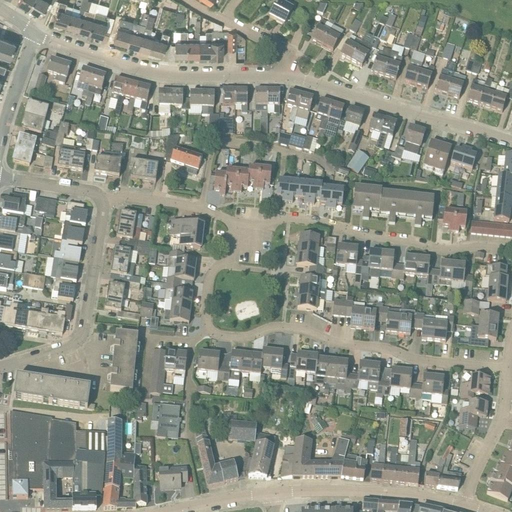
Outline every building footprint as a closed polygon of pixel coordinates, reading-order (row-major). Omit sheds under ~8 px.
[(34,0),(19,0),(18,3),(29,9),(34,0)] [(55,1),(55,0),(34,0),(29,9),(41,16),(49,3),(53,5),(54,2),(55,1)] [(86,2),(87,1),(84,0),(81,0),(79,10),(72,8),(66,27),(78,31),(86,2)] [(110,0),(108,10),(115,12),(118,0),(110,0)] [(89,34),(95,14),(88,12),(91,2),(87,1),(86,2),(78,31),(89,34)] [(289,17),(293,9),(279,1),(274,9),(269,18),(284,25),(289,17)] [(72,8),(66,6),(66,4),(60,3),(53,23),(66,27),(72,8)] [(317,13),(323,15),(327,6),(321,5),(317,13)] [(138,49),(149,15),(149,14),(142,12),(139,24),(134,23),(131,32),(127,46),(138,49)] [(89,34),(103,38),(109,17),(95,13),(95,14),(89,34)] [(152,29),(151,28),(155,17),(149,15),(138,49),(149,52),(153,39),(149,38),(152,29)] [(426,18),(421,16),(417,27),(423,29),(426,18)] [(349,30),(356,34),(362,23),(355,19),(349,30)] [(127,46),(131,32),(124,30),(127,22),(120,20),(113,41),(127,46)] [(329,33),(333,26),(328,23),(322,20),(311,40),(322,46),(329,33)] [(218,30),(222,31),(222,26),(213,22),(213,30),(217,30),(218,30)] [(437,22),(434,29),(441,31),(443,25),(437,22)] [(467,30),(475,32),(477,25),(470,22),(467,30)] [(379,41),(385,26),(378,23),(373,38),(379,41)] [(199,57),(199,42),(200,26),(195,26),(195,39),(188,38),(187,57),(199,57)] [(322,46),(333,52),(343,32),(333,26),(329,33),(322,46)] [(390,35),(392,29),(385,26),(379,41),(386,44),(390,35)] [(187,57),(188,38),(187,32),(183,32),(183,42),(175,42),(175,57),(187,57)] [(211,58),(212,33),(212,32),(205,32),(205,42),(199,42),(199,57),(211,57),(211,58)] [(149,52),(163,56),(169,35),(162,33),(160,41),(153,39),(149,52)] [(236,51),(236,34),(212,33),(211,58),(223,59),(223,39),(228,39),(228,51),(236,51)] [(410,50),(414,36),(408,34),(403,48),(410,50)] [(362,39),(358,48),(352,45),(356,38),(351,35),(347,42),(340,56),(351,62),(363,40),(362,39)] [(416,52),(417,49),(420,39),(414,36),(410,50),(416,52)] [(0,57),(1,56),(9,59),(15,44),(0,39),(0,38),(0,73),(4,75),(6,68),(0,66),(0,57)] [(373,47),(369,45),(370,43),(363,40),(351,62),(362,68),(373,47)] [(452,61),(454,56),(452,55),(454,45),(446,43),(441,58),(452,61)] [(384,77),(392,52),(383,49),(382,53),(379,52),(372,73),(384,77)] [(435,52),(427,49),(425,56),(433,58),(435,52)] [(384,77),(396,81),(403,58),(398,57),(399,54),(392,52),(384,77)] [(64,85),(71,66),(52,60),(47,73),(57,76),(55,81),(64,85)] [(471,74),(475,61),(468,60),(465,72),(471,74)] [(415,87),(420,72),(422,65),(410,61),(407,73),(404,83),(415,87)] [(471,74),(478,76),(481,63),(475,61),(471,74)] [(415,87),(427,90),(434,68),(430,66),(427,74),(420,72),(415,87)] [(88,93),(94,73),(83,70),(77,89),(88,93)] [(447,96),(454,73),(442,70),(435,93),(447,96)] [(94,95),(100,97),(106,77),(94,73),(88,93),(87,98),(85,105),(90,107),(94,95)] [(459,100),(463,85),(465,78),(454,74),(455,73),(454,73),(447,96),(459,100)] [(46,79),(39,76),(34,94),(40,96),(46,79)] [(490,109),(495,94),(489,92),(493,80),(487,78),(485,83),(479,106),(490,109)] [(123,98),(127,83),(115,79),(110,100),(117,102),(114,116),(118,117),(123,98)] [(479,106),(485,83),(474,80),(467,102),(479,106)] [(135,101),(139,86),(127,83),(123,98),(130,99),(127,112),(132,113),(135,101)] [(145,111),(151,89),(139,86),(135,101),(141,102),(139,110),(145,111)] [(502,113),(509,91),(504,89),(502,96),(495,94),(490,109),(502,113)] [(235,106),(235,90),(223,90),(223,106),(235,106)] [(247,113),(247,91),(235,90),(235,106),(242,106),(242,113),(247,113)] [(267,119),(267,107),(267,91),(255,91),(255,113),(262,113),(262,119),(267,119)] [(279,114),(279,91),(267,91),(267,107),(274,107),(274,114),(279,114)] [(170,107),(170,93),(159,92),(158,107),(159,107),(158,115),(164,115),(164,107),(170,107)] [(294,123),(297,110),(301,95),(290,92),(285,107),(292,109),(289,121),(294,123)] [(182,100),(182,93),(170,93),(170,107),(175,108),(175,109),(186,109),(186,100),(182,100)] [(201,108),(202,93),(190,93),(190,100),(186,100),(186,109),(186,111),(191,111),(191,108),(201,108)] [(201,108),(201,116),(209,116),(213,116),(213,108),(214,94),(202,93),(201,108)] [(307,121),(313,98),(301,95),(297,110),(304,112),(302,120),(307,121)] [(69,96),(66,107),(72,109),(75,98),(69,96)] [(319,130),(321,130),(321,131),(324,132),(327,124),(333,105),(321,101),(316,116),(322,118),(321,122),(321,123),(319,130)] [(25,116),(44,121),(47,109),(28,104),(25,116)] [(63,115),(65,107),(53,105),(52,112),(63,115)] [(340,123),(344,108),(333,105),(327,124),(324,132),(324,134),(335,137),(336,134),(342,136),(343,132),(346,124),(340,123)] [(359,129),(364,114),(350,110),(346,124),(343,132),(354,135),(355,133),(357,133),(358,128),(359,129)] [(41,134),(44,121),(25,116),(22,129),(41,134)] [(218,134),(219,119),(219,116),(213,116),(209,116),(208,134),(218,134)] [(106,127),(108,120),(101,117),(97,131),(105,132),(106,127)] [(366,139),(378,143),(384,120),(373,117),(366,139)] [(393,138),(397,124),(384,120),(378,143),(376,149),(383,151),(388,136),(393,138)] [(67,136),(69,126),(66,125),(61,125),(58,134),(64,135),(67,136)] [(420,148),(424,132),(410,128),(406,144),(404,150),(401,160),(418,163),(420,157),(417,156),(419,148),(420,148)] [(55,142),(58,134),(46,131),(44,139),(55,142)] [(279,133),(278,143),(288,145),(290,136),(279,133)] [(354,154),(362,135),(357,133),(355,133),(354,135),(348,151),(354,154)] [(63,146),(64,135),(58,134),(55,142),(55,144),(54,147),(60,148),(61,146),(63,146)] [(306,139),(291,135),(290,136),(288,145),(288,146),(302,150),(303,150),(306,139)] [(16,149),(33,154),(36,141),(19,137),(16,149)] [(188,155),(175,150),(179,137),(168,138),(164,160),(171,161),(171,162),(184,167),(188,155)] [(303,150),(309,151),(313,139),(306,137),(306,139),(303,150)] [(55,144),(55,142),(44,139),(43,139),(42,145),(54,148),(54,147),(55,144)] [(443,176),(451,149),(431,142),(423,167),(433,170),(432,173),(443,176)] [(106,176),(119,178),(121,162),(124,162),(126,153),(122,152),(123,145),(111,144),(108,160),(106,176)] [(73,148),(63,146),(61,146),(60,148),(57,168),(70,170),(73,148)] [(401,160),(404,150),(396,147),(394,155),(392,154),(391,158),(391,159),(395,159),(400,161),(401,160)] [(82,172),(86,150),(73,148),(70,170),(82,172)] [(461,168),(467,149),(462,148),(461,152),(455,150),(451,164),(461,168)] [(29,166),(33,154),(16,149),(13,162),(29,166)] [(472,171),(476,157),(471,155),(472,151),(467,149),(461,168),(472,171)] [(347,167),(357,175),(369,159),(358,151),(347,167)] [(391,158),(392,154),(386,151),(380,167),(387,169),(388,165),(391,158)] [(198,172),(202,160),(188,155),(184,167),(182,172),(196,177),(198,171),(198,172)] [(43,169),(51,170),(53,159),(45,157),(43,169)] [(106,176),(108,160),(96,159),(94,174),(106,176)] [(143,182),(146,165),(130,163),(129,171),(132,171),(130,180),(143,182)] [(143,182),(155,183),(158,167),(146,165),(143,182)] [(349,172),(343,170),(336,168),(335,167),(333,172),(338,173),(337,174),(347,178),(349,172)] [(511,167),(504,167),(503,177),(498,177),(498,178),(511,179),(511,167)] [(376,171),(365,168),(362,176),(373,179),(376,171)] [(247,189),(248,184),(249,169),(248,174),(238,173),(236,192),(241,193),(241,189),(247,189)] [(258,189),(260,170),(249,169),(248,184),(253,185),(253,189),(258,189)] [(270,186),(270,184),(271,171),(260,170),(258,189),(263,190),(264,186),(270,186)] [(226,187),(227,171),(226,176),(215,175),(214,191),(220,191),(219,196),(225,196),(226,187)] [(236,192),(238,173),(227,171),(226,187),(231,187),(231,192),(236,192)] [(511,179),(498,178),(497,189),(511,190),(511,179)] [(287,202),(289,183),(278,182),(277,197),(282,198),(282,202),(287,202)] [(298,199),(300,184),(289,183),(287,202),(292,203),(293,199),(298,199)] [(309,204),(311,185),(300,184),(298,199),(304,200),(304,204),(309,204)] [(320,202),(321,186),(311,185),(309,204),(314,205),(314,201),(320,202)] [(330,210),(332,190),(322,189),(322,186),(321,186),(320,202),(320,204),(325,205),(325,209),(330,210)] [(421,219),(432,220),(434,199),(381,194),(382,192),(355,189),(353,210),(363,211),(362,219),(368,220),(369,211),(379,212),(379,215),(389,216),(388,224),(395,225),(395,216),(415,218),(414,227),(420,227),(421,219)] [(511,195),(511,190),(497,189),(496,199),(492,198),(492,199),(511,201),(511,195)] [(336,206),(342,207),(343,191),(332,190),(330,210),(335,210),(336,206)] [(1,209),(3,210),(2,213),(7,214),(23,216),(26,197),(10,195),(9,203),(4,202),(4,203),(2,203),(1,209)] [(42,213),(44,200),(37,199),(35,212),(42,213)] [(511,206),(511,201),(492,199),(491,209),(495,210),(511,212),(511,206)] [(46,214),(54,215),(56,203),(44,200),(42,213),(46,214)] [(64,223),(81,226),(85,227),(87,215),(82,214),(84,206),(67,204),(64,223)] [(511,216),(511,212),(495,210),(494,221),(509,223),(510,217),(511,216)] [(455,213),(445,212),(445,211),(439,211),(437,221),(443,222),(443,227),(448,228),(448,232),(453,232),(455,213)] [(140,229),(143,217),(120,213),(118,226),(139,229),(140,229)] [(459,229),(465,229),(466,214),(455,213),(453,232),(458,233),(459,229)] [(25,216),(23,216),(7,214),(6,222),(1,221),(0,227),(0,232),(4,233),(20,235),(22,235),(23,228),(25,216)] [(41,229),(43,219),(36,218),(34,228),(41,229)] [(79,233),(81,226),(64,223),(61,242),(62,242),(78,245),(82,245),(84,234),(79,233)] [(197,229),(197,226),(172,224),(171,236),(181,237),(180,247),(200,249),(203,230),(197,229)] [(132,240),(138,241),(139,229),(118,226),(116,239),(132,241),(132,240)] [(17,254),(20,235),(4,233),(3,241),(0,240),(0,251),(1,252),(17,254)] [(26,255),(29,236),(22,235),(19,253),(26,255)] [(318,248),(319,238),(300,236),(299,246),(318,248)] [(335,248),(336,240),(327,239),(326,248),(335,248)] [(152,244),(138,241),(137,242),(136,248),(150,250),(152,244)] [(76,252),(78,245),(62,242),(59,255),(64,256),(63,261),(74,263),(79,264),(81,253),(76,252)] [(317,258),(318,248),(299,246),(298,256),(317,258)] [(345,267),(347,248),(337,247),(335,266),(345,267)] [(149,258),(150,250),(136,248),(135,253),(144,255),(144,257),(149,258)] [(357,261),(358,249),(347,248),(345,267),(356,268),(354,290),(360,290),(361,277),(363,262),(357,261)] [(134,265),(129,264),(131,252),(115,249),(113,262),(134,265)] [(17,254),(1,252),(0,259),(0,270),(14,273),(22,274),(24,263),(16,262),(17,254)] [(380,272),(382,253),(369,252),(368,263),(363,262),(361,277),(368,277),(368,270),(380,272)] [(184,254),(176,253),(170,253),(170,259),(169,259),(167,269),(170,269),(195,272),(196,262),(183,260),(184,254)] [(393,265),(394,254),(382,253),(380,272),(391,273),(391,280),(397,281),(399,266),(393,265)] [(316,268),(317,258),(298,256),(297,267),(310,267),(309,274),(323,275),(323,269),(316,268)] [(416,277),(417,259),(405,257),(404,267),(399,266),(397,281),(403,282),(404,276),(416,277)] [(428,270),(429,260),(417,259),(416,277),(427,278),(426,285),(433,286),(434,271),(428,270)] [(74,263),(63,261),(53,260),(50,279),(52,279),(55,280),(71,282),(76,283),(78,272),(73,271),(74,263)] [(133,277),(134,265),(113,262),(111,275),(124,277),(123,282),(130,283),(140,285),(141,279),(133,277)] [(451,283),(453,264),(441,263),(440,272),(434,271),(433,286),(439,286),(451,287),(451,283)] [(463,284),(465,265),(453,264),(451,283),(463,284)] [(506,279),(507,269),(491,268),(486,268),(485,278),(489,278),(488,290),(506,291),(507,279),(506,279)] [(193,282),(195,272),(170,269),(168,279),(167,279),(166,285),(180,287),(181,281),(193,282)] [(12,286),(14,273),(0,270),(0,290),(6,292),(7,286),(12,286)] [(322,281),(323,275),(309,274),(309,279),(300,279),(299,289),(318,291),(319,281),(322,281)] [(39,277),(37,290),(43,291),(45,285),(46,278),(39,277)] [(70,290),(71,282),(55,280),(53,293),(58,294),(57,299),(73,302),(75,291),(70,290)] [(107,298),(123,301),(125,288),(109,285),(107,298)] [(179,292),(180,287),(166,285),(164,301),(165,301),(191,304),(192,294),(179,292)] [(325,302),(326,292),(318,291),(299,289),(298,299),(324,302),(325,302)] [(505,304),(506,291),(488,290),(487,302),(505,304)] [(345,317),(346,303),(347,294),(339,293),(338,302),(340,303),(339,317),(345,317)] [(107,298),(105,311),(121,313),(123,301),(107,298)] [(323,312),(324,302),(298,299),(297,309),(323,312)] [(191,304),(165,301),(163,311),(165,312),(190,314),(191,304)] [(362,330),(364,312),(352,311),(353,304),(346,303),(345,317),(351,318),(350,329),(362,330)] [(146,318),(148,305),(142,304),(140,316),(139,317),(146,318)] [(146,318),(151,319),(154,306),(148,305),(146,318)] [(15,328),(18,308),(10,307),(9,312),(5,311),(3,326),(15,328)] [(70,322),(72,308),(66,307),(65,316),(58,314),(57,319),(52,319),(50,334),(62,335),(64,321),(70,322)] [(27,330),(29,315),(24,314),(25,309),(18,308),(15,328),(27,330)] [(381,323),(382,308),(376,308),(376,313),(364,312),(362,330),(374,331),(375,323),(381,323)] [(400,311),(388,310),(388,309),(382,308),(381,323),(387,324),(385,334),(398,335),(400,311)] [(38,332),(41,312),(34,311),(33,316),(29,315),(27,330),(38,332)] [(417,316),(415,315),(415,313),(400,311),(398,335),(410,337),(410,330),(416,330),(417,316)] [(50,334),(52,319),(47,318),(48,313),(41,312),(38,332),(50,334)] [(188,325),(190,314),(165,312),(164,322),(170,322),(188,325)] [(139,317),(140,316),(125,313),(124,319),(139,322),(139,317)] [(433,342),(435,324),(423,323),(424,316),(417,316),(416,330),(422,331),(421,341),(433,342)] [(497,329),(498,317),(480,316),(479,328),(497,329)] [(433,342),(445,343),(446,333),(453,334),(454,319),(447,318),(446,325),(435,324),(433,342)] [(187,326),(177,327),(177,334),(187,334),(187,326)] [(488,347),(488,341),(496,342),(497,329),(479,328),(471,327),(470,345),(488,347)] [(135,365),(138,337),(116,335),(115,346),(111,346),(110,352),(114,352),(112,374),(108,374),(107,380),(111,380),(110,391),(132,394),(133,379),(138,380),(139,366),(135,365)] [(271,370),(273,352),(262,351),(262,356),(260,369),(271,370)] [(283,353),(273,352),(271,370),(270,374),(281,375),(280,379),(286,380),(288,366),(282,365),(283,353)] [(176,354),(166,353),(165,359),(165,364),(164,370),(164,372),(174,373),(176,354)] [(207,373),(209,354),(199,353),(197,372),(207,373)] [(238,382),(239,373),(241,354),(231,353),(230,369),(224,369),(222,382),(228,383),(229,381),(238,382)] [(174,373),(174,379),(184,380),(187,355),(176,354),(174,373)] [(218,368),(220,355),(209,354),(207,373),(217,374),(217,381),(222,382),(224,369),(218,368)] [(250,374),(252,355),(241,354),(239,373),(250,374)] [(289,380),(295,381),(296,373),(306,374),(308,355),(297,354),(297,356),(291,355),(289,380)] [(260,369),(262,356),(252,355),(250,374),(260,375),(260,369)] [(315,375),(317,359),(318,356),(308,355),(306,374),(315,375)] [(325,386),(327,360),(317,359),(315,375),(314,385),(315,385),(325,386)] [(336,381),(338,361),(327,360),(325,386),(325,387),(329,388),(329,393),(334,394),(335,390),(336,381)] [(347,375),(348,362),(338,361),(336,381),(345,382),(344,394),(350,395),(351,390),(353,376),(347,375)] [(367,390),(370,365),(359,364),(358,376),(353,376),(351,390),(357,390),(367,391),(367,390)] [(378,382),(380,366),(370,365),(367,390),(377,391),(376,395),(376,398),(382,399),(384,383),(378,382)] [(400,390),(402,371),(391,370),(390,383),(384,383),(382,399),(383,399),(383,396),(388,397),(389,389),(400,390)] [(411,385),(412,372),(402,371),(400,390),(410,391),(409,399),(415,399),(416,386),(411,385)] [(431,402),(434,377),(423,376),(422,386),(416,386),(415,399),(414,409),(421,410),(422,402),(431,402)] [(443,391),(444,378),(434,377),(431,402),(431,403),(432,396),(441,397),(441,405),(447,406),(448,392),(443,391)] [(87,410),(88,405),(90,389),(16,378),(13,400),(33,403),(87,410)] [(488,395),(489,380),(471,378),(470,387),(461,386),(460,398),(472,399),(473,394),(488,395)] [(316,399),(307,397),(305,404),(315,406),(316,399)] [(135,421),(141,421),(141,418),(146,418),(145,405),(135,404),(135,421)] [(486,418),(487,406),(469,404),(468,412),(461,411),(460,421),(476,423),(477,417),(486,418)] [(180,408),(176,407),(160,406),(157,432),(178,434),(179,423),(178,423),(180,408)] [(28,492),(44,492),(44,487),(44,465),(49,465),(73,465),(80,465),(81,498),(95,498),(102,498),(105,453),(105,433),(74,432),(76,425),(52,421),(52,419),(10,413),(11,454),(11,485),(12,485),(12,500),(28,499),(28,492)] [(314,428),(322,423),(318,417),(317,417),(313,420),(310,422),(314,428)] [(399,438),(406,439),(407,422),(401,421),(399,438)] [(108,458),(105,490),(119,491),(120,479),(133,480),(134,468),(134,459),(120,458),(121,423),(108,423),(108,458)] [(254,444),(255,436),(256,428),(256,427),(230,424),(228,442),(254,444)] [(268,472),(276,439),(258,434),(248,480),(269,480),(271,472),(268,472)] [(346,455),(349,443),(350,437),(345,436),(341,437),(340,441),(339,441),(335,457),(344,460),(346,455)] [(213,464),(206,437),(196,440),(208,489),(218,487),(212,464),(213,464)] [(372,456),(373,447),(374,447),(375,440),(368,439),(366,455),(372,456)] [(511,440),(510,440),(508,445),(511,447),(508,457),(505,456),(500,469),(497,468),(493,479),(489,477),(487,482),(491,484),(487,495),(507,502),(511,489),(511,440)] [(296,441),(294,458),(292,479),(341,479),(344,464),(343,464),(330,464),(308,464),(311,443),(296,441)] [(381,483),(383,468),(386,446),(380,445),(378,468),(372,467),(370,482),(381,483)] [(449,446),(441,460),(445,461),(448,455),(449,455),(453,449),(449,446)] [(397,449),(391,449),(387,448),(387,452),(391,453),(389,469),(383,468),(381,483),(393,484),(396,455),(397,449)] [(414,463),(415,451),(409,451),(408,456),(405,486),(418,487),(419,472),(420,464),(414,463)] [(356,462),(351,462),(351,456),(346,455),(344,460),(343,464),(344,464),(341,479),(363,481),(364,470),(365,470),(366,461),(356,460),(356,462)] [(408,456),(396,455),(393,484),(405,486),(408,456)] [(292,479),(294,458),(284,457),(281,479),(292,479)] [(218,487),(238,482),(234,464),(230,465),(229,461),(213,464),(212,464),(218,487)] [(445,461),(443,468),(437,489),(457,492),(460,483),(461,475),(447,473),(448,468),(450,462),(445,461)] [(44,492),(44,511),(57,511),(61,511),(61,505),(55,505),(55,502),(56,502),(56,481),(72,481),(73,465),(49,465),(44,465),(44,487),(44,492)] [(81,498),(80,465),(73,465),(72,481),(73,505),(73,511),(96,511),(95,498),(81,498)] [(424,488),(437,489),(443,468),(438,466),(435,475),(426,474),(424,488)] [(145,485),(145,469),(134,468),(133,480),(134,490),(134,506),(146,506),(146,485),(145,485)] [(173,490),(173,487),(180,487),(180,483),(187,483),(186,470),(159,471),(160,491),(173,490)] [(119,491),(105,490),(103,510),(125,510),(125,501),(123,501),(123,500),(118,500),(119,491)] [(31,501),(7,505),(8,510),(32,506),(31,501)] [(377,511),(378,504),(363,503),(362,511),(377,511)]
